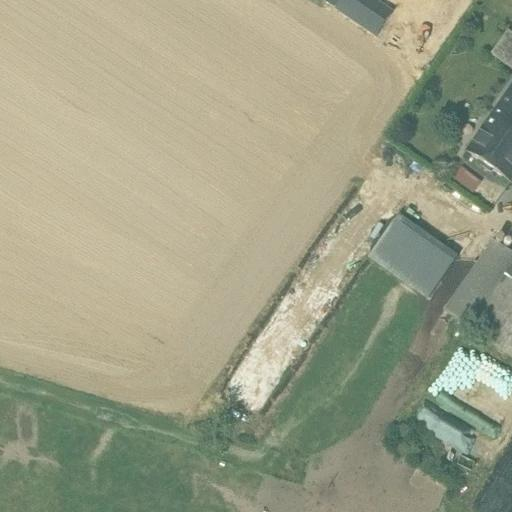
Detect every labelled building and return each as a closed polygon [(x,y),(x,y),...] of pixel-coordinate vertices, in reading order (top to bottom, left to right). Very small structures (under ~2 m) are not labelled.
[(326,0),(325,2),(335,9),(341,0),(326,0)] [(392,14),(371,0),(341,0),(335,9),(376,38),(392,14)] [(511,35),(508,32),(490,56),(511,72),(511,35)] [(511,87),(491,118),(511,133),(511,87)] [(511,181),(511,133),(491,118),(466,153),(510,184),(511,181)] [(472,196),(480,184),(459,169),(451,180),(472,196)] [(457,259),(397,218),(369,257),(429,299),(457,259)] [(511,254),(494,242),(445,312),(470,329),(491,300),(491,299),(511,269),(511,254)] [(511,269),(491,299),(491,300),(511,314),(511,269)] [(511,314),(491,300),(470,329),(511,358),(511,314)] [(462,364),(510,389),(511,385),(511,369),(470,347),(462,364)] [(412,422),(473,461),(501,417),(440,378),(412,422)]
